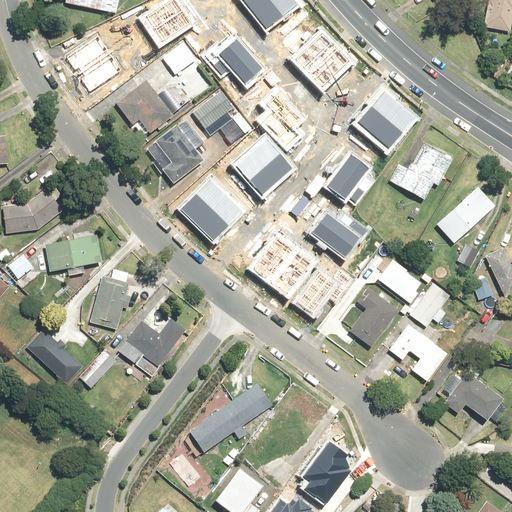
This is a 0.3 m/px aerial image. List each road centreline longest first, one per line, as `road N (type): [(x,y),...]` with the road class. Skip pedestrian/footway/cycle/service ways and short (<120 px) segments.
road 1 (residential): [(8,0),(27,63),(76,137),(138,214),(239,309)]
road 2 (residential): [(104,511),(114,473),(133,444),(239,309)]
road 3 (residential): [(239,309),(380,411),(416,461)]
road 4 (secondary): [(511,134),(408,61),(346,0)]
